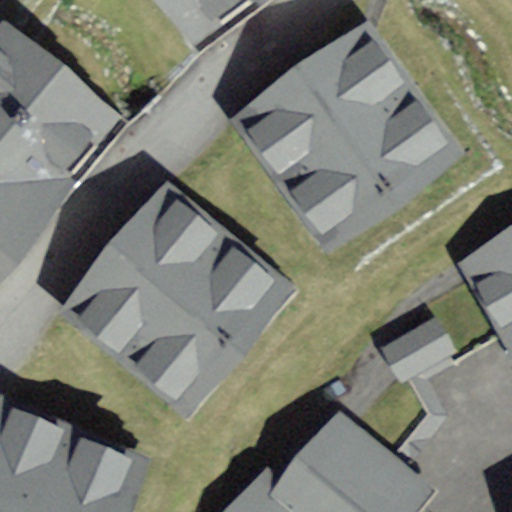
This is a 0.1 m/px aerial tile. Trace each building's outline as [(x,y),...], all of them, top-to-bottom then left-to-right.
[(251,0),(156,0),(191,45),(251,0)] [(0,251),(115,114),(3,21),(0,24),(0,251)] [(460,148),(366,21),(241,114),(335,241),(460,148)] [(288,292),(171,195),(69,317),(186,415),(288,292)] [(511,235),(477,254),(511,318),(511,235)] [(453,316),(395,329),(404,369),(463,355),(453,316)] [(114,511),(139,457),(0,397),(0,511),(114,511)] [(402,511),(419,492),(337,426),(280,495),(300,511),(402,511)] [(300,511),(280,495),(261,479),(235,511),(300,511)]
